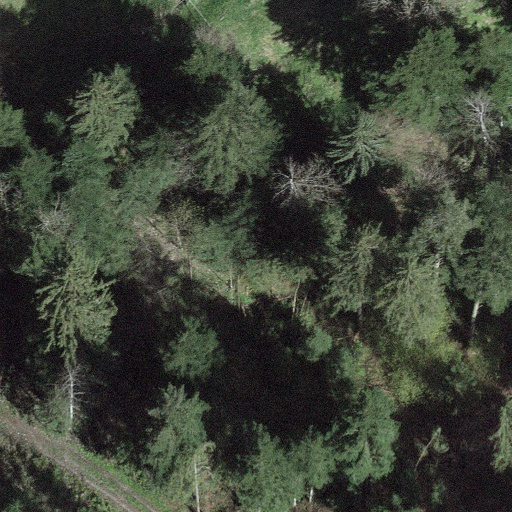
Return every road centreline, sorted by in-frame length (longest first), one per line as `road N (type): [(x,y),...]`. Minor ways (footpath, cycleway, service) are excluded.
road 1 (track): [(213,0),(0,161)]
road 2 (track): [(0,410),(149,511)]
